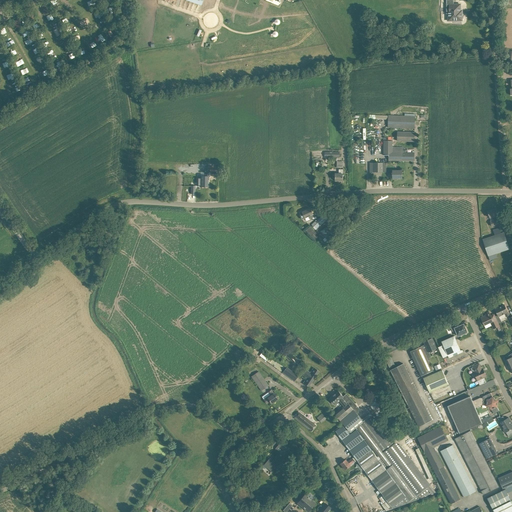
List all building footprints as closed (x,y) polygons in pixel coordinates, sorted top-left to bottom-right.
[(446,0),(447,4),(446,4),(446,14),(447,14),(448,14),(454,19),(454,22),(463,21),(463,14),(461,14),(460,10),(459,10),(459,4),(454,4),(453,0),(446,0)] [(399,15),(425,18),(426,9),(400,7),(399,15)] [(327,60),(326,51),(319,53),(320,61),(327,60)] [(297,65),(296,56),(289,57),(290,66),(297,65)] [(376,119),(388,119),(388,128),(415,128),(415,116),(405,116),(388,115),(388,116),(376,115),(376,119)] [(397,141),(414,141),(415,133),(397,132),(397,141)] [(389,155),(389,161),(403,161),(403,153),(403,147),(393,147),(393,141),(384,141),(384,155),(389,155)] [(403,153),(403,161),(414,161),(414,153),(403,153)] [(370,163),(370,172),(382,172),(382,163),(374,163),(370,163)] [(393,179),(402,179),(402,171),(393,171),(393,179)] [(210,177),(210,173),(205,172),(205,177),(202,176),(202,178),(198,178),(197,186),(201,186),(201,187),(209,187),(209,177),(210,177)] [(303,214),(300,215),(302,220),(305,218),(306,218),(308,217),(309,220),(317,216),(313,208),(311,209),(310,208),(303,212),(303,214)] [(490,218),(491,218),(492,221),(490,222),(491,226),(498,224),(495,216),(498,215),(496,208),(488,211),(489,214),(488,214),(490,218)] [(312,224),(316,229),(327,219),(323,214),(312,224)] [(311,236),(315,240),(318,237),(315,233),(316,232),(310,226),(305,230),(311,236)] [(326,227),(320,231),(328,241),(334,236),(326,227)] [(483,239),(488,256),(510,249),(504,232),(483,239)] [(509,315),(507,309),(505,305),(495,309),(498,317),(505,314),(506,317),(509,315)] [(500,326),(497,321),(495,316),(492,318),(489,312),(485,314),(486,315),(481,318),(484,325),(491,322),(494,329),(500,326)] [(460,322),(455,324),(450,326),(452,331),(453,332),(456,330),(459,336),(462,335),(463,334),(467,332),(464,324),(462,325),(460,322)] [(461,350),(454,336),(442,341),(448,356),(461,350)] [(437,348),(434,343),(432,338),(424,342),(428,350),(424,351),(422,346),(410,351),(421,376),(433,371),(427,358),(431,356),(429,352),(437,348)] [(432,420),(406,368),(403,363),(391,370),(419,427),(432,420)] [(483,368),(482,369),(479,363),(472,366),(475,372),(474,372),(478,381),(487,376),(483,368)] [(298,376),(297,377),(286,368),(287,367),(286,367),(282,373),(294,381),(298,376)] [(303,383),(309,387),(319,371),(313,367),(310,372),(306,370),(302,375),(307,378),(303,383)] [(448,384),(442,370),(424,378),(430,392),(448,384)] [(251,377),(261,391),(269,386),(259,372),(251,377)] [(263,399),(266,404),(270,401),(271,403),(278,399),(271,390),(268,392),(270,394),(263,399)] [(335,396),(330,400),(335,405),(339,401),(344,406),(348,404),(343,398),(344,397),(339,391),(335,394),(336,395),(335,396)] [(473,401),(476,408),(482,405),(487,406),(492,409),(494,413),(493,413),(494,414),(499,411),(497,407),(498,401),(493,397),(491,393),(485,395),(486,396),(484,397),(484,398),(480,398),(473,401)] [(344,406),(335,414),(351,432),(357,427),(358,428),(357,430),(364,440),(350,450),(372,480),(393,508),(420,499),(424,495),(426,497),(431,493),(432,494),(436,493),(431,486),(399,445),(398,445),(396,442),(394,444),(390,439),(372,415),(364,421),(357,413),(359,412),(359,409),(347,394),(344,397),(343,398),(348,404),(344,406)] [(476,408),(473,401),(470,396),(448,406),(459,433),(482,424),(476,408)] [(394,435),(400,441),(414,429),(413,428),(414,427),(403,405),(400,407),(408,424),(394,435)] [(294,418),(311,432),(316,426),(299,412),(294,418)] [(511,423),(511,422),(509,417),(500,422),(504,429),(503,429),(505,433),(511,428),(511,424),(511,423)] [(344,425),(336,431),(345,444),(350,450),(364,440),(357,430),(350,435),(344,425)] [(434,471),(451,504),(460,499),(444,466),(434,447),(448,440),(440,426),(417,438),(434,471)] [(455,438),(483,494),(499,487),(470,431),(455,438)] [(498,453),(490,438),(479,443),(487,459),(498,453)] [(279,470),(281,468),(284,464),(281,462),(283,460),(283,459),(287,453),(285,451),(287,449),(280,443),(276,448),(280,453),(278,455),(277,455),(274,458),(275,459),(273,462),(269,459),(265,464),(267,466),(266,467),(271,471),(272,470),(275,472),(278,469),(279,470)] [(440,451),(464,497),(476,491),(453,445),(440,451)] [(341,463),(346,470),(351,465),(354,462),(352,459),(348,462),(346,459),(341,463)] [(511,472),(498,478),(503,489),(511,485),(511,472)] [(487,498),(494,511),(511,511),(511,502),(505,489),(487,498)] [(298,503),(308,511),(315,503),(305,494),(298,503)] [(280,507),(285,511),(292,504),(287,500),(280,507)] [(319,511),(326,511),(331,508),(326,503),(319,511)]
